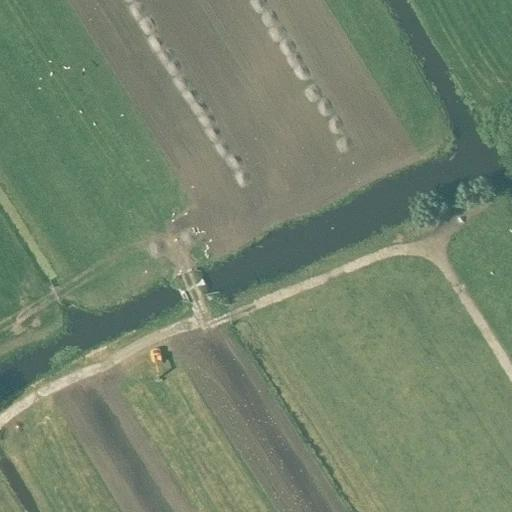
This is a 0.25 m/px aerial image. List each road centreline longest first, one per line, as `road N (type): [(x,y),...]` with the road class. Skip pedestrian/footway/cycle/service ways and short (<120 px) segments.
road 1 (track): [(0,423),(35,398),(190,327),(383,255),(431,254),(487,203)]
road 2 (track): [(511,381),(431,254)]
